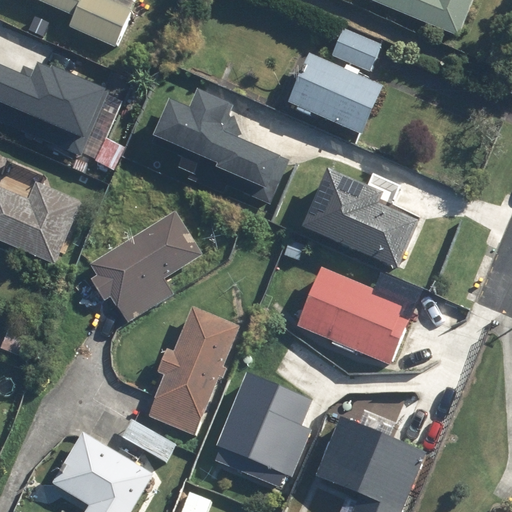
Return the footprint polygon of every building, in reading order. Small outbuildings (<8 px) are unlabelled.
[(37,0),(79,18),(73,31),(120,52),(137,13),(108,0),(37,0)] [(478,0),(368,0),(368,2),(462,40),(478,0)] [(384,46),(346,30),(334,57),(373,73),(384,46)] [(387,89),(313,56),(291,103),(366,136),(387,89)] [(43,66),(40,73),(29,68),(25,76),(0,65),(0,102),(89,142),(112,92),(59,68),(57,73),(43,66)] [(286,160),(230,136),(227,126),(235,106),(204,93),(196,111),(174,102),(159,138),(223,165),(221,170),(272,192),(286,160)] [(425,224),(383,206),(388,195),(333,171),(307,231),(404,273),(425,224)] [(39,182),(31,200),(0,186),(0,241),(57,266),(85,202),(39,182)] [(180,213),(94,264),(101,277),(94,281),(107,302),(114,298),(130,324),(177,296),(168,281),(206,258),(180,213)] [(409,304),(325,269),(300,329),(393,367),(414,317),(406,313),(409,304)] [(195,309),(178,352),(170,349),(159,374),(167,377),(151,418),(198,437),(222,379),(226,381),(230,371),(226,370),(243,328),(195,309)] [(316,401),(251,374),(219,449),(223,451),(218,463),(282,490),(288,477),(295,479),(315,431),(305,427),(316,401)] [(405,511),(430,454),(343,419),(319,477),(364,495),(356,511),(405,511)] [(178,445),(136,422),(126,439),(169,463),(178,445)] [(136,511),(158,478),(89,435),(56,486),(92,508),(89,511),(136,511)] [(210,511),(215,502),(192,493),(184,511),(210,511)]
